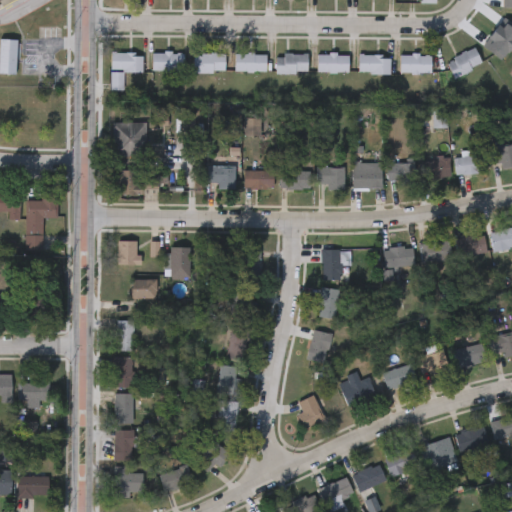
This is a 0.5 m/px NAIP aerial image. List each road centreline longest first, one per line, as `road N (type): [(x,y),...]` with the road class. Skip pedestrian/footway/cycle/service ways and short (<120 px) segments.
road 1 (secondary): [(79,511),(84,0)]
road 2 (residential): [(82,217),(364,221),(511,201)]
road 3 (residential): [(84,18),(404,25),(448,20),(465,0)]
road 4 (residential): [(208,511),(376,430),(511,390)]
road 5 (residential): [(291,221),(290,280),(267,413),(269,447),(281,471)]
